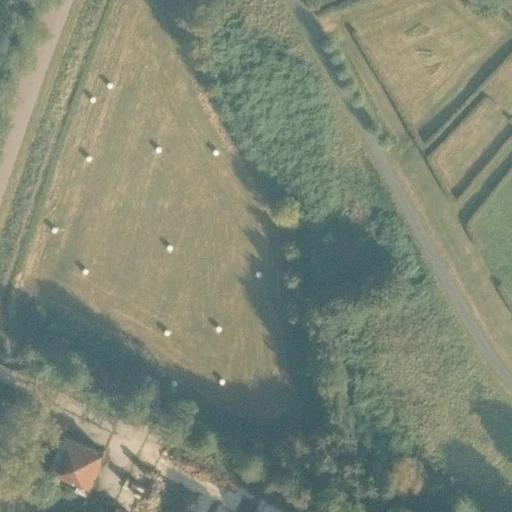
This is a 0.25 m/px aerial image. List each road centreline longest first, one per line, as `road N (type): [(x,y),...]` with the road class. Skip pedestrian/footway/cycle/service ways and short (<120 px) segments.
road 1 (unclassified): [(293,0),(471,327),(511,382)]
road 2 (unclassified): [(0,193),(68,0)]
